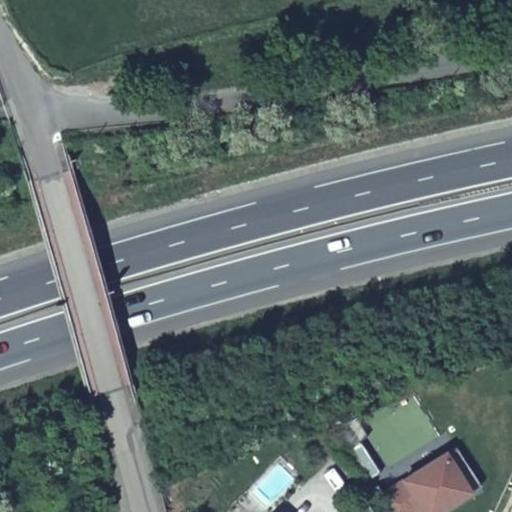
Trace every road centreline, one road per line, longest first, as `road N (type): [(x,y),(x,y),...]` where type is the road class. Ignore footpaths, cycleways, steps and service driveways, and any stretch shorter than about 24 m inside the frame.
road 1 (motorway): [(0,350),(163,295),(511,209)]
road 2 (motorway): [(511,160),(290,212),(0,298)]
road 3 (unclassified): [(30,117),(100,121),(511,56)]
road 4 (residential): [(142,511),(30,117)]
